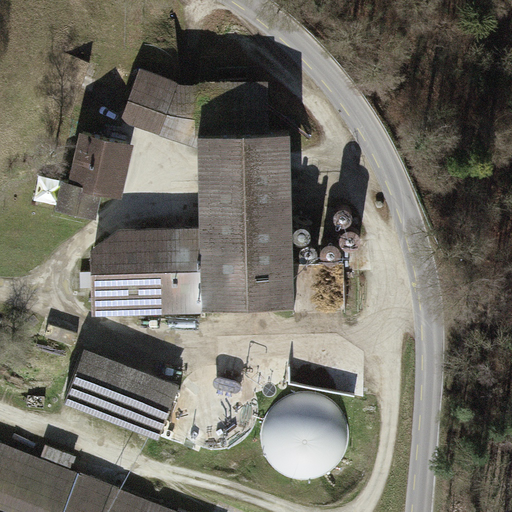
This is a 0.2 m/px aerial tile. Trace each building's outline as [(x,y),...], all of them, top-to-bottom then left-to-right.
[(73,117),(92,62),(57,49),(60,83),(55,112),(73,117)] [(179,86),(142,74),(129,113),(200,138),(203,241),(185,241),(184,228),(123,229),(96,248),(98,307),(296,304),(296,312),(347,310),(346,263),(295,264),(291,129),(268,130),(266,85),(179,86)] [(127,141),(85,132),(75,181),(67,179),(62,205),(91,211),(96,188),(116,192),(127,141)] [(170,386),(84,353),(67,397),(153,430),(170,386)] [(333,365),(325,363),(316,364),(308,367),(301,371),(295,377),(291,384),(289,393),(289,401),(291,409),(295,416),(301,422),(308,427),(316,430),(324,430),(333,429),(340,425),(347,420),(352,413),(355,405),(356,397),(355,389),(352,381),(347,374),(340,369),(333,365)] [(254,414),(197,392),(181,435),(238,456),(254,414)] [(174,511),(0,443),(0,481),(70,509),(69,511),(174,511)] [(69,511),(70,509),(0,481),(0,501),(27,511),(69,511)]
